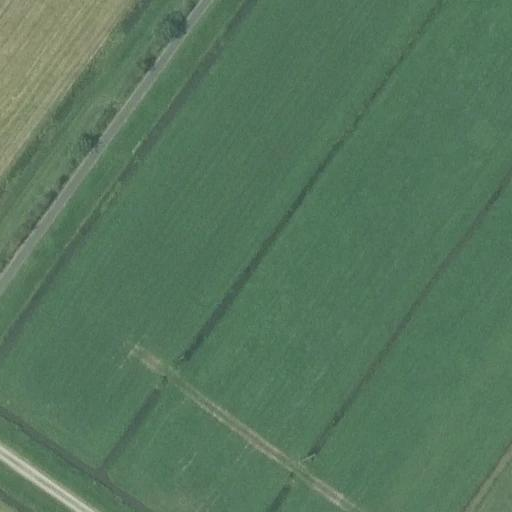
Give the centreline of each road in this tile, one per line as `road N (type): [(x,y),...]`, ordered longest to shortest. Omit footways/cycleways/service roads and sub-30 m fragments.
road 1 (unknown): [(120,511),(0,425),(0,326),(234,0)]
road 2 (track): [(351,511),(143,359)]
